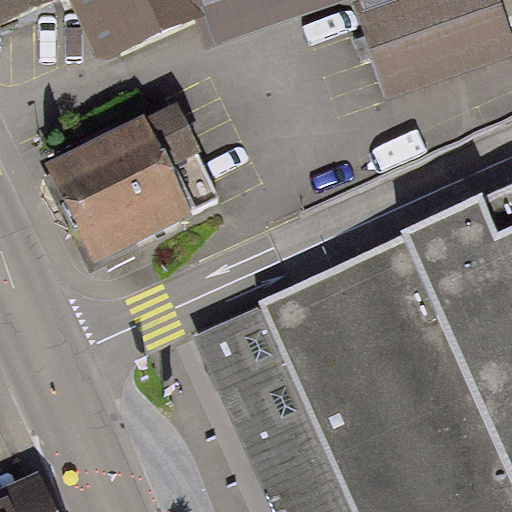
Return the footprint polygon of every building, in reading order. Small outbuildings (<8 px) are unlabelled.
[(354,0),(0,0),(0,24),(60,0),(73,0),(101,67),(196,23),(206,51),(353,1),(354,0)] [(511,0),(354,0),(353,1),(389,104),(511,61),(511,0)] [(145,119),(46,168),(95,267),(194,218),(170,170),(200,155),(177,109),(148,123),(145,119)] [(263,310),(196,340),(273,511),(511,511),(511,191),(403,240),(260,304),(263,310)] [(54,511),(39,475),(0,491),(0,511),(54,511)]
